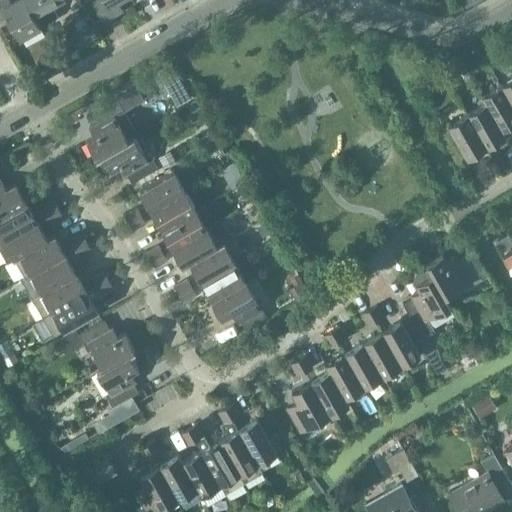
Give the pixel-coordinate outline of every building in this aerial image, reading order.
[(34,15),(25,0),(14,0),(12,1),(11,0),(0,0),(0,20),(7,16),(21,39),(42,27),(41,26),(35,15),(34,15)] [(41,26),(59,16),(52,5),(60,0),(25,0),(34,15),(35,15),(41,26)] [(118,0),(98,0),(93,3),(103,22),(124,10),(118,0)] [(82,38),(77,41),(80,46),(98,36),(92,26),(80,33),(82,38)] [(172,63),(158,71),(164,81),(178,74),(172,63)] [(511,78),(501,85),(511,104),(511,78)] [(486,103),(502,129),(503,129),(511,123),(511,104),(501,85),(482,96),(486,103)] [(102,155),(102,154),(129,138),(120,123),(129,118),(117,98),(87,116),(93,126),(90,128),(95,137),(88,141),(97,158),(102,155)] [(486,103),(467,113),(487,147),(506,136),(503,129),(502,129),(486,103)] [(487,147),(467,113),(448,124),(467,158),(487,147)] [(102,155),(97,158),(105,172),(110,169),(111,171),(119,166),(125,175),(127,174),(132,183),(158,168),(153,158),(148,160),(134,135),(129,138),(102,154),(102,155)] [(171,152),(160,157),(165,167),(176,162),(171,152)] [(499,152),(492,156),(499,169),(507,165),(499,152)] [(9,155),(0,160),(0,164),(3,169),(14,163),(9,155)] [(499,169),(492,156),(484,161),(492,173),(499,169)] [(234,163),(221,170),(232,189),(244,183),(234,163)] [(152,210),(186,191),(175,171),(141,190),(152,210)] [(0,217),(27,202),(16,183),(6,188),(0,177),(0,217)] [(186,191),(152,210),(162,229),(197,209),(186,191)] [(48,215),(60,208),(56,201),(44,208),(48,215)] [(33,212),(27,202),(0,217),(0,233),(4,239),(4,240),(38,221),(48,215),(44,208),(43,206),(33,212)] [(60,208),(48,215),(52,222),(64,215),(60,208)] [(130,222),(142,216),(137,208),(125,215),(130,222)] [(197,209),(162,229),(173,247),(207,228),(197,209)] [(142,216),(130,222),(134,230),(146,223),(142,216)] [(265,220),(256,225),(261,234),(270,229),(265,220)] [(49,239),(48,239),(38,221),(4,240),(4,239),(0,241),(0,249),(8,263),(15,259),(22,255),(49,239)] [(207,228),(173,247),(184,267),(191,263),(191,262),(218,247),(217,246),(207,228)] [(25,278),(33,273),(66,254),(55,235),(48,239),(49,239),(22,255),(15,259),(25,278)] [(76,249),(88,242),(84,235),(72,241),(76,249)] [(88,242),(76,249),(80,256),(92,249),(88,242)] [(191,262),(191,263),(201,280),(235,261),(224,242),(217,246),(218,247),(191,262)] [(151,260),(163,253),(158,245),(146,252),(151,260)] [(163,253),(151,260),(155,268),(167,261),(163,253)] [(33,273),(43,292),(77,273),(66,254),(33,273)] [(426,263),(429,268),(432,273),(445,295),(469,281),(471,285),(482,279),(470,258),(467,254),(458,259),(456,256),(447,261),(443,254),(426,263)] [(476,254),(470,258),(482,279),(488,276),(476,254)] [(201,280),(212,300),(246,280),(235,261),(201,280)] [(445,295),(432,273),(429,268),(417,275),(416,276),(415,277),(415,279),(415,280),(415,281),(415,283),(420,290),(411,295),(412,298),(403,303),(418,330),(429,324),(426,319),(451,305),(445,295)] [(97,286),(109,280),(105,272),(93,279),(97,286)] [(43,292),(54,311),(87,292),(77,273),(43,292)] [(180,293),(191,287),(187,279),(175,286),(180,293)] [(109,280),(97,286),(102,293),(106,291),(113,287),(109,280)] [(263,310),(246,280),(212,300),(223,319),(234,313),(239,323),(242,322),(263,310)] [(302,283),(292,289),(299,301),(309,296),(302,283)] [(87,292),(54,311),(43,317),(55,336),(98,311),(92,300),(107,292),(106,291),(102,293),(97,286),(87,292)] [(191,287),(180,293),(184,301),(195,294),(191,287)] [(34,288),(22,292),(27,305),(39,301),(34,288)] [(370,309),(377,321),(384,317),(378,305),(370,309)] [(377,321),(370,309),(362,314),(369,326),(377,321)] [(263,310),(242,322),(247,331),(268,319),(263,310)] [(103,366),(103,367),(130,351),(130,352),(136,349),(126,332),(118,336),(113,327),(111,329),(106,319),(79,334),(83,342),(85,345),(89,342),(103,366)] [(401,320),(382,331),(401,365),(421,354),(401,320)] [(333,331),(340,343),(347,338),(340,326),(333,331)] [(76,330),(67,336),(74,348),(83,342),(79,334),(76,330)] [(340,343),(333,331),(325,335),(332,347),(340,343)] [(383,375),(401,365),(382,331),(364,342),(383,375)] [(438,372),(441,370),(445,368),(433,331),(419,338),(438,372)] [(383,375),(364,342),(345,352),(364,386),(383,375)] [(130,351),(103,367),(103,366),(98,369),(112,394),(108,397),(114,407),(132,396),(140,392),(134,382),(137,381),(132,372),(139,368),(130,352),(130,351)] [(346,397),(364,386),(345,352),(326,363),(330,370),(345,397),(346,397)] [(299,359),(306,371),(313,367),(307,355),(299,359)] [(306,371),(299,359),(292,364),(299,375),(306,371)] [(346,397),(345,397),(330,370),(311,381),(331,415),(350,404),(346,397)] [(301,432),(331,415),(311,381),(292,392),(298,402),(287,408),(301,432)] [(132,396),(114,407),(110,413),(116,422),(139,409),(132,396)] [(484,400),(474,406),(480,417),(490,411),(484,400)] [(226,407),(233,420),(240,416),(233,403),(226,407)] [(233,420),(226,407),(219,412),(225,423),(226,424),(233,420)] [(277,452),(258,418),(239,429),(258,463),(277,452)] [(220,440),(244,482),(263,471),(258,463),(239,429),(233,420),(226,424),(225,423),(224,424),(230,434),(220,440)] [(189,429),(196,441),(203,437),(203,436),(196,424),(189,429)] [(196,441),(189,429),(181,433),(188,445),(196,441)] [(225,493),(244,482),(220,440),(210,445),(204,435),(203,436),(203,437),(196,441),(201,450),(220,484),(225,493)] [(148,443),(154,455),(162,451),(155,439),(148,443)] [(154,455),(148,443),(140,447),(147,459),(154,455)] [(404,448),(386,458),(394,472),(400,469),(407,481),(419,474),(404,448)] [(201,495),(220,484),(201,450),(183,461),(198,488),(197,488),(201,495)] [(482,460),(488,471),(449,493),(459,511),(480,511),(504,499),(496,484),(508,478),(494,453),(482,460)] [(197,488),(198,488),(183,461),(179,454),(160,465),(179,498),(197,488)] [(146,511),(154,511),(179,498),(160,465),(141,476),(147,486),(136,492),(146,511)] [(426,511),(415,492),(409,496),(401,483),(366,503),(371,511),(426,511)] [(101,511),(100,511),(127,511),(121,500),(101,511)]
